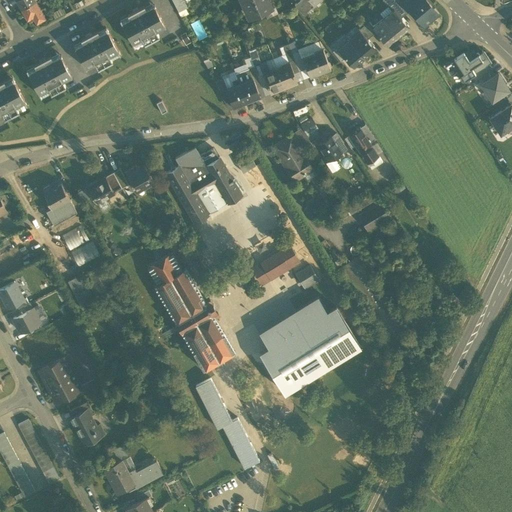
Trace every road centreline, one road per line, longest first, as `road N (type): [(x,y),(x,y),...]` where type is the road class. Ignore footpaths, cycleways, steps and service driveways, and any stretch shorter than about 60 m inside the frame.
road 1 (residential): [(0,169),(65,147),(242,121),(481,26)]
road 2 (secondary): [(511,256),(386,511)]
road 3 (residential): [(93,511),(32,392)]
